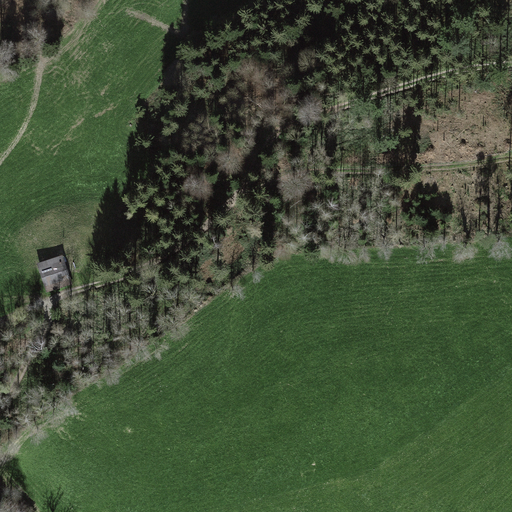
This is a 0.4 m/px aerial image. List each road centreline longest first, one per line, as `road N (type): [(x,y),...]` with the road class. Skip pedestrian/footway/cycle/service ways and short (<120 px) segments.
road 1 (track): [(0,325),(178,244),(233,201),(290,175),(511,157)]
road 2 (track): [(233,201),(263,148),(292,123),(429,77),(511,62)]
road 3 (track): [(49,302),(46,335),(0,418)]
